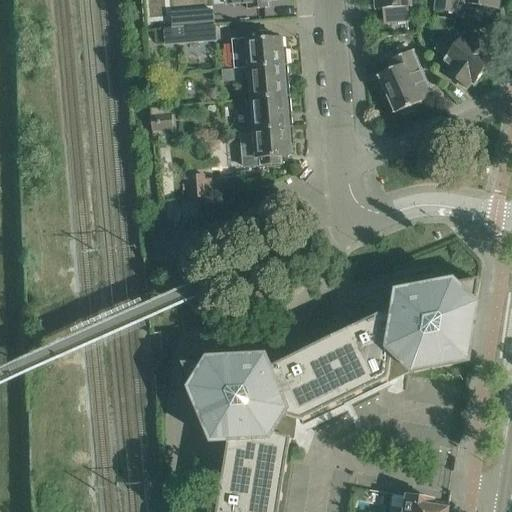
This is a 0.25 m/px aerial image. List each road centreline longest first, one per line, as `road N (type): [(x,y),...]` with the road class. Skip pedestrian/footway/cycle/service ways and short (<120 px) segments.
road 1 (residential): [(511,216),(444,206),(363,209),(343,167)]
road 2 (residential): [(511,104),(343,167)]
road 3 (residential): [(343,167),(330,0)]
